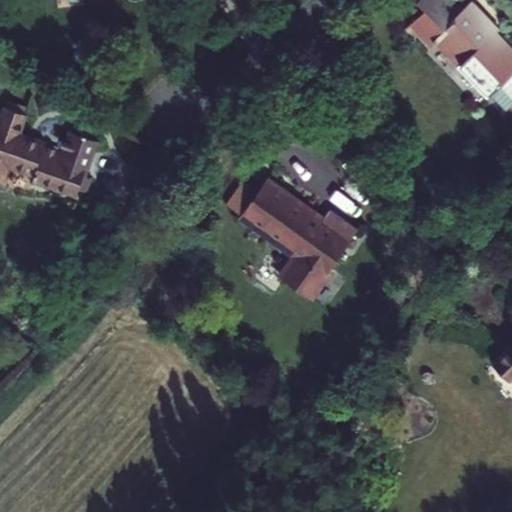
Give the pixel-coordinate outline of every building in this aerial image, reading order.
[(511,54),(509,51),(511,49),(496,32),(493,35),(466,6),(462,9),(452,0),(417,0),(415,2),(424,10),(415,19),(438,42),(459,65),(462,62),(480,81),(477,85),(489,98),(490,96),(505,112),(511,105),(511,54)] [(472,0),(466,6),(493,35),(496,32),(500,28),(472,0)] [(438,42),(415,19),(409,25),(431,49),(438,42)] [(7,105),(5,111),(26,119),(28,113),(7,105)] [(5,111),(0,125),(0,173),(7,176),(10,167),(34,176),(33,181),(75,196),(76,191),(86,195),(92,178),(86,176),(99,140),(71,130),(63,149),(21,133),(26,119),(5,111)] [(307,214),(310,210),(265,180),(238,217),(293,257),(279,278),(310,301),(327,277),(325,275),(357,230),(329,210),(320,223),(307,214)] [(26,355),(20,342),(11,346),(17,360),(26,355)] [(511,344),(492,364),(508,380),(511,375),(511,344)]
